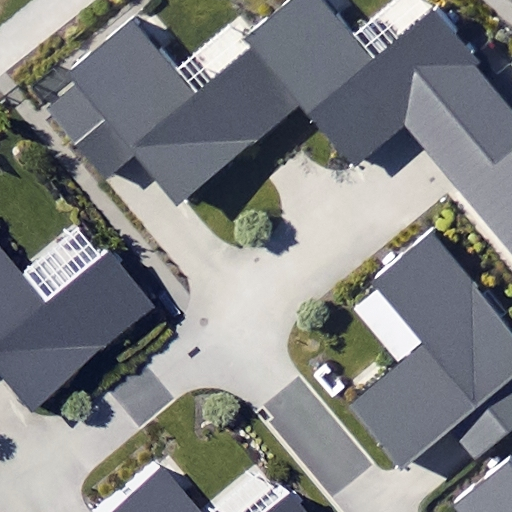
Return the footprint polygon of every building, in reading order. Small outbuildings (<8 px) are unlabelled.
[(405,120),(511,254),(511,101),(438,9),(376,59),(328,0),(287,0),(239,38),(249,50),(192,95),(133,22),(69,73),(79,86),(50,108),(102,172),(135,146),(175,197),(300,98),(351,163),(405,120)] [(451,429),(474,458),(511,427),(511,332),(433,234),(377,278),(428,342),(349,405),(400,469),(451,429)] [(0,368),(35,410),(160,305),(111,246),(50,297),(0,237),(0,368)] [(457,511),(511,511),(511,463),(511,462),(454,507),(457,511)] [(307,511),(292,493),(269,511),(194,511),(161,472),(112,511),(307,511)]
